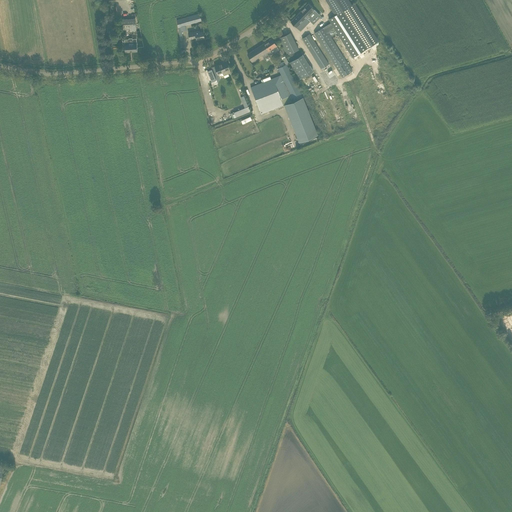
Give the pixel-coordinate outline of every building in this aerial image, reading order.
[(378,41),(354,3),(352,4),(349,0),(326,0),(335,14),(329,19),(335,28),(353,57),(378,41)] [(308,3),(291,21),(300,31),(318,13),(314,9),(308,3)] [(176,21),(178,27),(181,26),(201,20),(199,15),(176,21)] [(122,19),(123,32),(136,31),(135,18),(122,19)] [(314,33),(342,77),(353,70),(325,26),(314,33)] [(189,39),(196,37),(196,39),(204,38),(203,30),(200,31),(199,30),(188,32),(189,39)] [(286,34),(278,38),(282,46),(286,55),(298,49),(290,32),(286,34)] [(302,38),(321,69),(329,64),(310,33),(302,38)] [(125,44),(124,44),(125,51),(137,50),(137,43),(136,43),(136,38),(132,38),(132,37),(129,38),(129,39),(124,39),(125,44)] [(248,54),(250,58),(252,61),(262,55),(264,59),(279,49),(272,38),(248,54)] [(290,61),(300,79),(314,70),(303,53),(290,61)] [(215,66),(217,71),(218,74),(222,73),(223,75),(231,72),(226,61),(222,63),(222,64),(220,65),(219,64),(215,66)] [(261,113),(284,104),(302,97),(287,64),(285,64),(278,68),(281,75),(251,86),(261,113)] [(216,79),(213,68),(208,70),(212,81),(216,79)] [(284,104),(299,141),(318,134),(303,97),(302,97),(284,104)] [(238,110),(234,112),(236,117),(240,115),(246,113),(250,111),(248,106),(245,108),(244,108),(238,110)]
